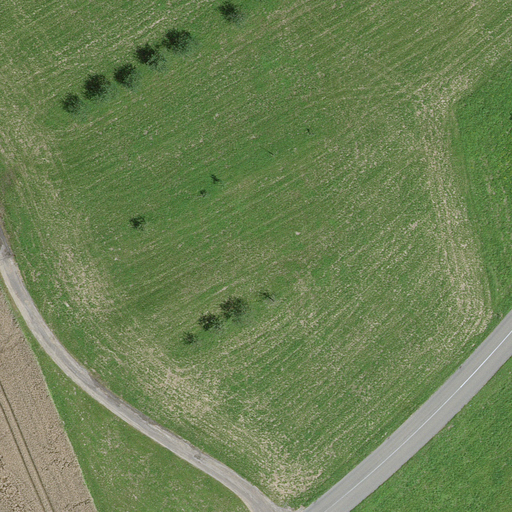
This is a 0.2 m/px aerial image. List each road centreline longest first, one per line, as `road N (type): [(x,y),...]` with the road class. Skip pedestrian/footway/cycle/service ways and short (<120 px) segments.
road 1 (track): [(267,511),(253,494),(75,369),(29,307),(0,241)]
road 2 (tertiary): [(323,511),(511,326)]
